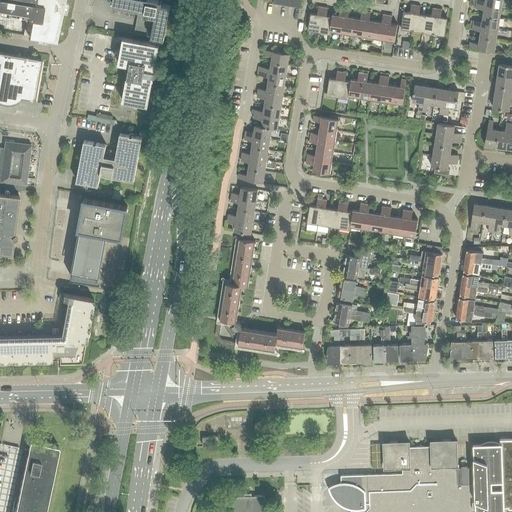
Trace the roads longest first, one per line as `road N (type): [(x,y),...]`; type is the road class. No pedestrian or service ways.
road 1 (secondary): [(186,104),(131,390)]
road 2 (secondary): [(157,392),(185,235),(186,104)]
road 3 (residential): [(311,56),(431,67),(451,50),(460,0)]
road 4 (residential): [(433,380),(456,236),(446,214)]
road 5 (residential): [(244,118),(259,21),(289,26),(311,56)]
road 6 (unclassified): [(181,511),(196,480),(216,467),(320,463)]
road 7 (residential): [(446,214),(425,203),(298,182)]
road 8 (tertiary): [(0,392),(131,390)]
road 9 (residential): [(298,182),(290,164),(311,56)]
road 10 (secondary): [(131,390),(108,511)]
road 11 (residential): [(321,321),(267,312),(278,246)]
road 12 (residential): [(278,246),(332,255),(321,321)]
road 13 (secondary): [(139,511),(157,392)]
road 14 (unclassified): [(277,392),(157,392)]
